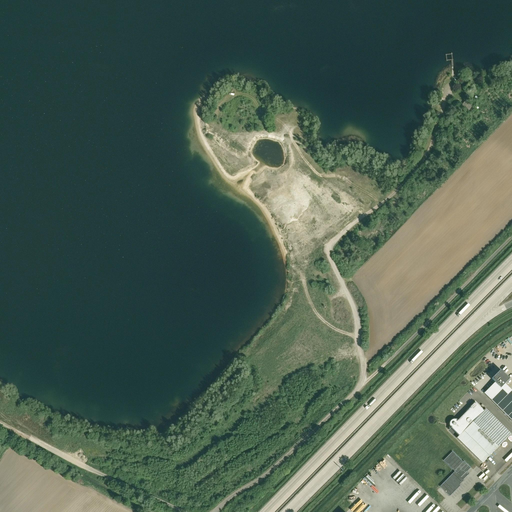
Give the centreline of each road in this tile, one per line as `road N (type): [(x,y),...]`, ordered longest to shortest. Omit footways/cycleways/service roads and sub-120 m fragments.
road 1 (track): [(358,352),(355,316),(328,244),(353,210),(340,189),(286,143),(182,124),(173,128),(171,147),(176,159),(245,194),(258,227),(314,224)]
road 2 (track): [(76,463),(84,455),(188,459),(277,381),(358,352),(360,384)]
road 3 (motorway): [(511,264),(268,511)]
road 4 (motorway): [(286,511),(450,344)]
road 5 (track): [(360,384),(511,237)]
road 6 (track): [(346,226),(396,191),(421,161),(448,92)]
